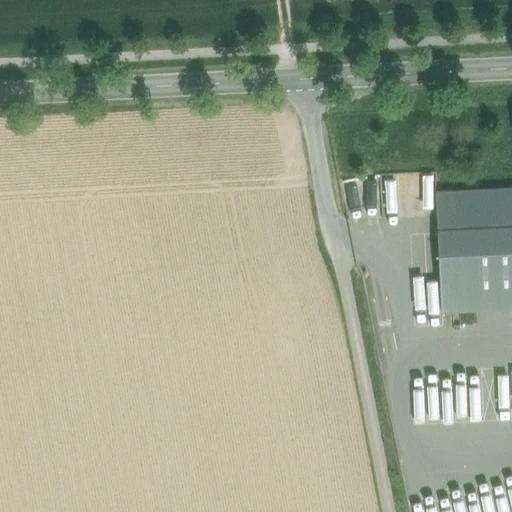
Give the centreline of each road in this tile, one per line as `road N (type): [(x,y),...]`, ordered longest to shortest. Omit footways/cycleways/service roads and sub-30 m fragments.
road 1 (unclassified): [(387,511),(301,79)]
road 2 (tertiary): [(0,95),(301,79)]
road 3 (tertiary): [(301,79),(511,68)]
